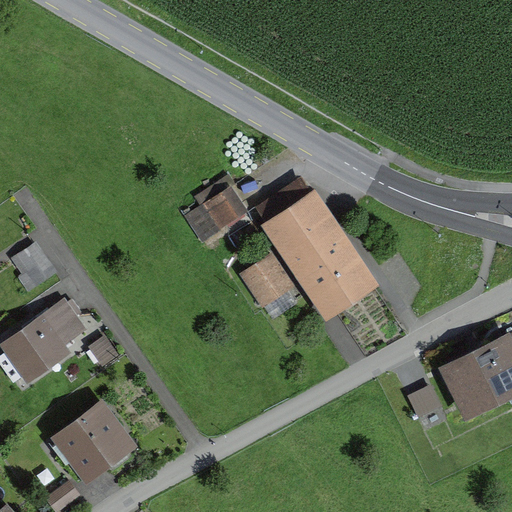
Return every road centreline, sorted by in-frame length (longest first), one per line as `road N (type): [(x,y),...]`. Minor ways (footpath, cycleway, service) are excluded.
road 1 (residential): [(511,293),(111,511)]
road 2 (secondary): [(436,202),(375,179),(65,0)]
road 3 (unknown): [(215,453),(28,214)]
